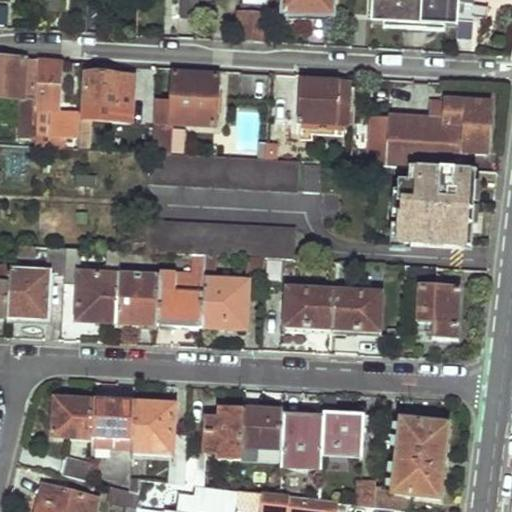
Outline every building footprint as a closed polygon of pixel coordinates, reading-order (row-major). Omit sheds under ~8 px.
[(62,13),(62,0),(49,0),(49,11),(62,13)] [(197,20),(197,0),(181,0),(180,19),(197,20)] [(270,14),(270,2),(250,1),(246,0),(244,0),(242,2),(241,13),(239,13),(237,41),(265,43),(266,14),(270,14)] [(334,10),(334,0),(284,0),(284,12),(307,13),(308,8),(334,10)] [(460,28),(461,0),(373,0),(372,23),(385,25),(385,28),(445,31),(446,28),(460,28)] [(461,0),(460,28),(459,38),(472,39),(475,17),(486,18),(487,8),(473,6),(473,0),(461,0)] [(35,99),(37,60),(13,59),(0,58),(0,96),(27,99),(35,99)] [(56,148),(62,62),(42,61),(39,100),(37,140),(36,148),(56,148)] [(133,110),(135,78),(88,74),(82,149),(92,149),(95,108),(133,110)] [(216,125),(219,77),(176,74),(174,101),(156,100),(154,153),(163,153),(165,123),(216,125)] [(353,113),(355,89),(350,88),(350,84),(302,81),(299,121),(347,125),(348,112),(353,113)] [(27,99),(24,139),(37,140),(39,100),(35,99),(27,99)] [(488,156),(490,104),(446,101),(447,103),(433,102),(432,120),(467,122),(465,154),(488,156)] [(465,154),(467,122),(432,120),(393,117),(393,119),(373,118),(368,165),(439,169),(465,171),(465,154)] [(298,192),(299,162),(274,160),(266,160),(260,159),(163,153),(154,153),(152,153),(150,183),(298,192)] [(320,192),(322,167),(306,166),(304,191),(320,192)] [(470,210),(473,171),(465,171),(439,169),(436,208),(470,210)] [(468,248),(470,210),(436,208),(434,247),(468,248)] [(294,260),(296,229),(137,221),(136,252),(161,254),(195,255),(206,256),(214,256),(249,258),(265,259),(294,260)] [(35,260),(36,247),(12,246),(12,259),(35,260)] [(66,249),(48,248),(47,274),(52,274),(65,275),(66,249)] [(81,275),(82,250),(66,249),(65,275),(81,275)] [(119,275),(121,252),(106,251),(106,266),(109,267),(109,276),(81,275),(78,321),(117,323),(119,275)] [(202,327),(204,293),(205,280),(205,274),(206,256),(195,255),(195,276),(160,274),(160,279),(159,291),(158,325),(202,327)] [(212,275),(214,256),(206,256),(205,274),(212,275)] [(265,259),(249,258),(248,278),(264,279),(265,259)] [(281,262),(267,261),(265,291),(279,292),(281,262)] [(11,267),(0,266),(0,317),(9,318),(11,272),(11,267)] [(436,283),(436,268),(405,267),(405,281),(436,283)] [(49,320),(52,274),(47,274),(11,272),(9,318),(49,320)] [(159,291),(160,279),(119,275),(117,323),(158,325),(159,291)] [(246,329),(248,283),(205,280),(204,293),(202,327),(246,329)] [(457,340),(459,289),(421,288),(419,324),(433,325),(432,339),(457,340)] [(333,327),(335,292),(288,289),(286,330),(308,332),(309,325),(333,327)] [(380,335),(381,294),(335,292),(333,327),(357,328),(358,334),(380,335)] [(93,438),(94,401),(68,399),(68,410),(57,410),(56,434),(93,438)] [(132,440),(134,403),(94,401),(93,438),(92,445),(115,446),(117,439),(132,440)] [(187,445),(188,434),(174,432),(174,406),(134,403),(132,440),(132,451),(171,453),(170,484),(185,486),(187,445)] [(242,461),(244,409),(231,408),(229,417),(207,416),(204,446),(187,445),(185,486),(204,488),(206,456),(221,457),(222,460),(242,461)] [(284,415),(284,411),(244,409),(242,461),(256,462),(258,450),(282,452),(284,415)] [(362,456),(365,415),(324,412),(323,424),(323,446),(352,448),(351,456),(362,456)] [(323,446),(323,424),(303,422),(303,416),(284,415),(282,452),(281,469),(304,471),(304,467),(321,469),(323,446)] [(440,500),(449,424),(401,418),(391,489),(379,487),(378,509),(408,511),(409,511),(411,496),(440,500)] [(90,483),(91,464),(67,458),(63,475),(90,483)] [(139,496),(141,482),(131,480),(130,493),(139,496)] [(376,486),(360,485),(358,506),(374,508),(376,486)] [(95,511),(98,499),(46,486),(38,511),(95,511)] [(335,511),(337,504),(320,502),(279,497),(240,493),(196,488),(195,498),(177,496),(177,505),(181,506),(180,511),(335,511)] [(137,511),(139,500),(139,496),(130,493),(115,489),(111,502),(123,506),(122,511),(137,511)]
